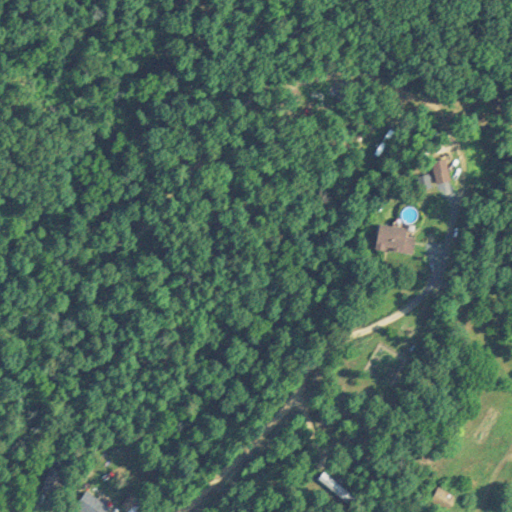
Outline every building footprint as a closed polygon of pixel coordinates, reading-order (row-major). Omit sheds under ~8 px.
[(411,252),(413,235),(403,234),(404,226),(376,222),(372,247),(411,252)] [(59,472),(49,467),(39,485),(50,490),(59,472)] [(348,495),(322,470),(316,477),(341,502),(348,495)] [(445,510),(454,496),(436,485),(427,499),(445,510)] [(76,511),(101,511),(106,504),(81,491),(71,509),(76,511)]
